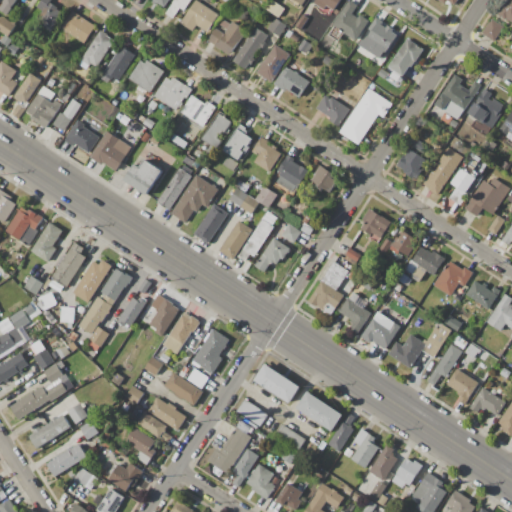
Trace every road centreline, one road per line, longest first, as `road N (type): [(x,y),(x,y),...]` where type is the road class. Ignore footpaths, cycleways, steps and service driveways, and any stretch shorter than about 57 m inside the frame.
road 1 (secondary): [(511,481),(0,145)]
road 2 (residential): [(145,511),(458,40)]
road 3 (residential): [(103,0),(511,272)]
road 4 (residential): [(396,0),(511,73)]
